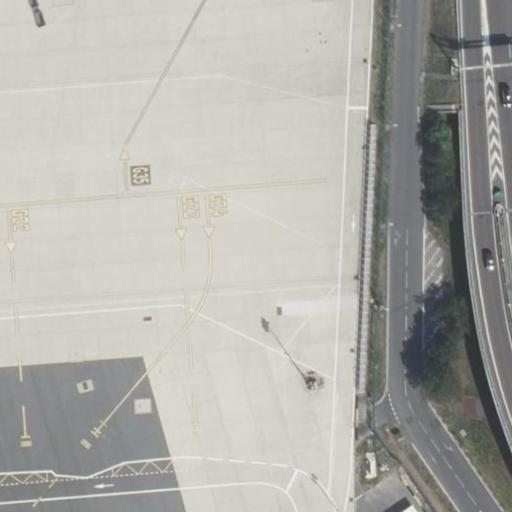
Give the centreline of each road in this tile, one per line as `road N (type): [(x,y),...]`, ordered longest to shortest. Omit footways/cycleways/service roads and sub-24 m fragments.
road 1 (unclassified): [(404,0),(414,391),(423,417),(489,511)]
road 2 (secondary): [(492,0),(511,212)]
